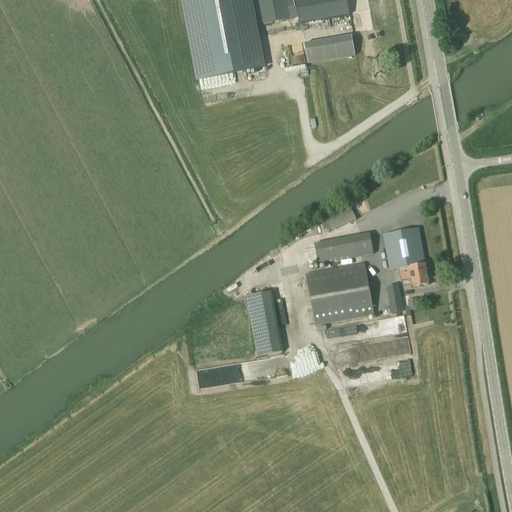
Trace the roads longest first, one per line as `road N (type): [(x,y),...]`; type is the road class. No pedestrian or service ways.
road 1 (tertiary): [(511,502),(457,168)]
road 2 (tertiary): [(457,168),(427,0)]
